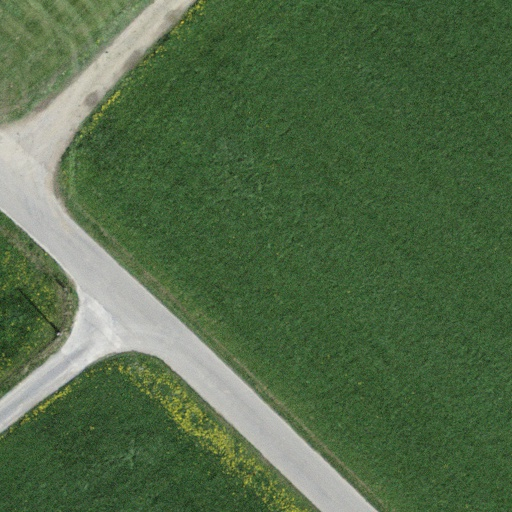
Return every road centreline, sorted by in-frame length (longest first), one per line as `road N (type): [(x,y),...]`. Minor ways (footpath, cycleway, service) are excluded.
road 1 (unclassified): [(0,208),(314,511)]
road 2 (track): [(177,0),(83,94),(0,201)]
road 3 (track): [(0,418),(117,326)]
